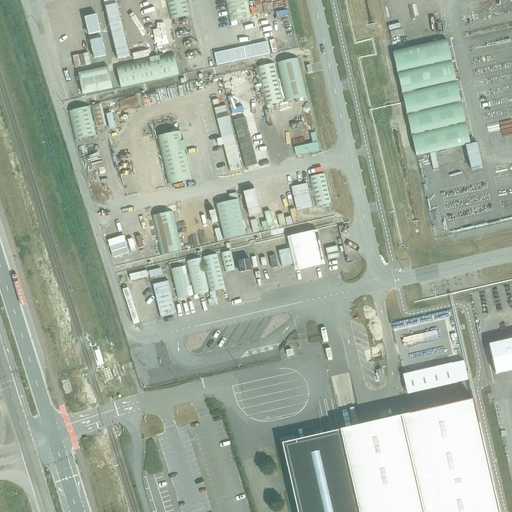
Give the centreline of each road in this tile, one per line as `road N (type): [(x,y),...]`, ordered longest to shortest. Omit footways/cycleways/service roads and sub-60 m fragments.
road 1 (primary): [(53,437),(0,261)]
road 2 (unknown): [(511,153),(491,154),(477,134),(452,0)]
